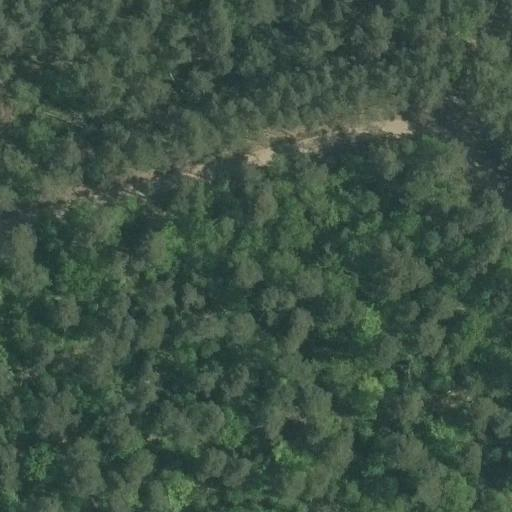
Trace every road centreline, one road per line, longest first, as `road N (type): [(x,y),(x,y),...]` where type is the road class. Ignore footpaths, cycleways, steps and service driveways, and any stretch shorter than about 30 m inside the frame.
road 1 (track): [(498,198),(439,124),(0,227)]
road 2 (track): [(439,124),(478,45),(481,0)]
